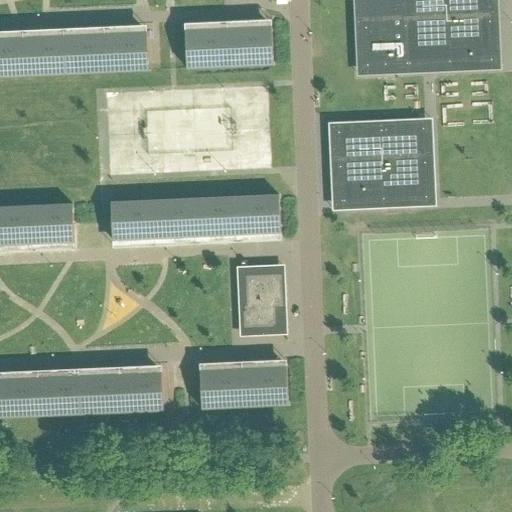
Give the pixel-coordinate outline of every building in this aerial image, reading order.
[(495,64),(491,0),(361,0),(364,70),(495,64)] [(275,65),(273,27),(251,28),(250,26),(237,27),(237,29),(210,30),(210,28),(196,29),(196,31),(187,31),(188,69),(275,65)] [(149,72),(147,34),(127,35),(127,33),(114,33),(114,35),(87,36),(86,34),(73,35),(73,37),(46,38),(46,36),(32,37),(32,39),(24,39),(5,40),(5,38),(0,38),(0,78),(25,77),(149,72)] [(430,201),(426,123),(337,127),(340,205),(430,201)] [(177,238),(205,237),(205,239),(218,239),(218,237),(237,236),(245,235),(245,237),(259,237),(259,235),(281,234),(279,196),(235,198),(111,203),(113,241),(123,241),(123,243),(136,242),(136,240),(164,239),(164,241),(177,240),(177,238)] [(75,243),(73,205),(31,207),(0,208),(0,246),(1,246),(1,248),(14,248),(14,246),(33,245),(41,244),(42,246),(55,246),(55,244),(75,243)] [(285,309),(283,273),(269,273),(269,283),(256,284),(255,274),(244,274),(246,309),(241,309),(242,320),(256,320),(256,329),(277,328),(277,309),(285,309)] [(288,406),(287,368),(264,368),(264,366),(251,367),(251,369),(224,370),(224,368),(210,369),(210,371),(200,371),(202,409),(288,406)] [(164,411),(162,373),(142,374),(142,372),(129,372),(129,374),(101,376),(101,374),(88,374),(88,376),(61,377),(61,375),(47,376),(47,378),(39,378),(20,379),(20,377),(6,378),(7,380),(0,380),(0,418),(40,416),(164,411)]
